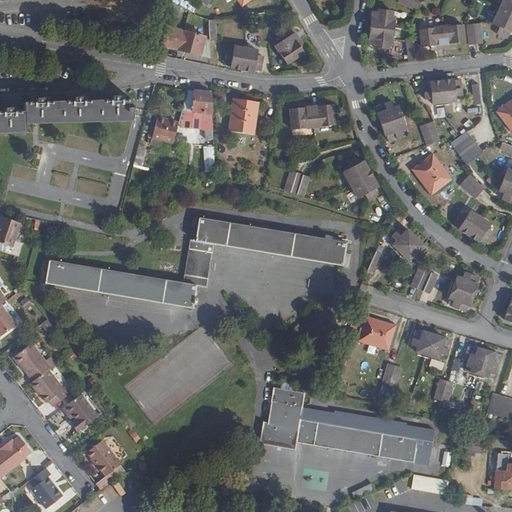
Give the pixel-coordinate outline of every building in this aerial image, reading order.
[(421,3),(414,0),(400,0),(400,1),(419,9),(421,3)] [(172,2),(170,10),(207,29),(207,21),(207,20),(191,11),(172,2)] [(511,15),(511,9),(504,6),(497,23),(504,26),(505,26),(511,15)] [(376,10),(375,24),(380,25),(381,19),(394,21),(395,23),(397,23),(398,13),(396,11),(396,9),(382,9),(382,11),(376,10)] [(511,15),(505,26),(504,26),(501,31),(511,36),(511,15)] [(375,24),(374,30),(379,31),(379,36),(395,38),(397,23),(395,23),(394,21),(381,19),(380,25),(375,24)] [(475,24),(477,44),(483,43),(481,23),(475,24)] [(443,27),(445,47),(459,45),(459,43),(466,42),(464,24),(443,27)] [(471,45),(477,44),(475,24),(468,24),(471,45)] [(166,26),(161,45),(177,49),(209,58),(208,40),(207,37),(166,26)] [(432,49),(445,47),(443,27),(422,30),(423,46),(431,46),(432,49)] [(379,31),(374,30),(372,43),(378,43),(378,47),(391,48),(392,45),(394,45),(395,38),(379,36),(379,31)] [(292,31),(273,43),(285,62),(301,52),(296,44),(299,42),(292,31)] [(410,62),(417,61),(415,40),(409,41),(410,62)] [(231,67),(241,69),(245,48),(235,45),(234,50),(232,59),(228,58),(227,65),(231,65),(231,67)] [(245,48),(241,69),(252,72),(253,70),(258,71),(260,64),(255,63),(256,56),(257,50),(245,48)] [(453,80),(443,82),(445,101),(456,100),(456,96),(462,95),(459,81),(454,82),(453,80)] [(445,101),(443,82),(432,83),(432,85),(426,86),(428,102),(445,101)] [(483,104),(480,84),(473,85),(477,105),(483,104)] [(398,99),(405,97),(402,87),(395,89),(398,99)] [(201,130),(212,131),(210,92),(187,90),(178,124),(177,126),(192,126),(193,118),(197,118),(198,113),(202,113),(201,130)] [(0,141),(25,142),(25,132),(132,129),(132,99),(122,99),(116,100),(116,95),(110,95),(109,100),(85,101),(79,101),(79,96),(72,96),(72,101),(47,102),(41,102),(41,97),(35,97),(35,102),(25,102),(24,111),(10,111),(4,111),(3,106),(0,106),(0,141)] [(259,103),(234,99),(229,130),(254,135),(259,103)] [(511,132),(511,100),(495,113),(510,134),(511,132)] [(378,115),(382,126),(400,119),(398,114),(396,115),(391,104),(379,109),(381,114),(378,115)] [(323,106),(310,107),(312,130),(334,128),(333,108),(324,109),(323,106)] [(436,107),(437,117),(445,116),(443,106),(436,107)] [(312,130),(310,107),(299,108),(299,111),(290,112),(291,132),(312,130)] [(151,139),(172,145),(177,126),(178,124),(157,118),(151,139)] [(400,119),(382,126),(386,136),(389,136),(391,142),(404,137),(402,131),(404,129),(400,119)] [(435,144),(428,124),(422,126),(429,146),(435,144)] [(469,131),(463,136),(452,143),(457,149),(474,137),(469,131)] [(478,143),(474,137),(457,149),(461,155),(478,143)] [(137,146),(134,159),(141,160),(144,148),(137,146)] [(469,166),(485,153),(482,148),(465,160),(469,166)] [(431,195),(452,178),(432,153),(411,169),(431,195)] [(344,173),(349,182),(369,171),(364,162),(361,163),(357,157),(345,164),(348,170),(344,173)] [(368,177),(372,177),(369,171),(349,182),(357,197),(361,195),(366,192),(361,181),(368,177)] [(289,172),(284,191),(290,194),(296,174),(289,172)] [(296,174),(290,194),(296,196),(302,177),(296,174)] [(482,194),(486,190),(486,189),(472,176),(467,181),(482,194)] [(302,177),(296,196),(302,198),(309,179),(302,177)] [(361,195),(363,200),(365,202),(378,194),(375,188),(377,187),(372,177),(368,177),(361,181),(366,192),(361,195)] [(511,182),(505,180),(502,188),(504,189),(502,197),(511,200),(511,182)] [(467,181),(463,186),(477,199),(482,194),(467,181)] [(447,217),(456,206),(448,200),(439,210),(447,217)] [(462,229),(471,236),(482,219),(473,212),(471,216),(465,213),(458,224),(462,228),(462,229)] [(20,225),(2,218),(0,221),(0,244),(11,248),(20,225)] [(45,285),(193,309),(197,286),(207,288),(214,244),(343,266),(347,243),(199,218),(195,241),(190,240),(183,284),(49,261),(45,285)] [(482,219),(471,236),(480,242),(481,241),(486,244),(495,232),(489,228),(491,226),(482,219)] [(412,240),(415,237),(406,229),(402,226),(391,237),(395,241),(392,244),(401,253),(412,240)] [(423,245),(415,237),(412,240),(401,253),(408,260),(412,256),(416,260),(426,250),(423,246),(423,245)] [(382,260),(376,258),(369,277),(376,279),(382,260)] [(417,288),(425,270),(419,268),(411,286),(417,288)] [(431,273),(425,270),(417,288),(423,290),(431,273)] [(436,275),(431,273),(423,290),(429,292),(436,275)] [(454,287),(473,295),(477,285),(476,284),(478,278),(465,273),(462,278),(458,277),(454,287)] [(470,304),(473,295),(454,287),(450,298),(454,299),(452,304),(466,309),(470,304)] [(20,300),(24,309),(32,305),(27,296),(20,300)] [(0,339),(15,327),(0,307),(0,339)] [(396,329),(365,319),(358,343),(388,353),(396,329)] [(52,327),(49,324),(47,321),(42,326),(46,331),(52,327)] [(416,350),(427,354),(434,334),(423,331),(422,333),(417,331),(413,344),(418,346),(416,350)] [(434,334),(427,354),(438,357),(439,353),(445,355),(449,341),(444,339),(444,338),(434,334)] [(34,382),(49,371),(51,369),(31,344),(14,359),(20,368),(22,367),(34,382)] [(465,369),(479,373),(486,351),(472,347),(465,369)] [(486,351),(479,373),(492,377),(499,355),(486,351)] [(381,382),(389,385),(394,367),(387,365),(381,382)] [(394,367),(389,385),(394,387),(399,368),(394,367)] [(34,382),(31,384),(37,393),(39,392),(47,403),(49,401),(54,407),(68,395),(49,371),(34,382)] [(483,391),(484,379),(467,378),(467,390),(483,391)] [(434,398),(437,399),(440,400),(446,381),(440,379),(434,398)] [(451,383),(446,381),(440,400),(446,401),(451,383)] [(263,422),(259,445),(295,451),(296,444),(428,467),(432,444),(434,431),(407,426),(408,423),(330,409),(329,413),(302,408),(305,394),(274,388),(267,423),(263,422)] [(85,393),(63,410),(70,418),(73,416),(77,421),(75,423),(81,431),(103,413),(85,393)] [(486,413),(494,414),(499,395),(492,393),(486,413)] [(494,414),(500,416),(505,397),(499,395),(494,414)] [(505,397),(500,416),(507,418),(511,399),(505,397)] [(0,479),(1,480),(26,459),(25,457),(32,452),(19,437),(14,441),(11,439),(3,445),(5,448),(0,452),(0,479)] [(103,470),(108,476),(120,467),(123,465),(103,441),(88,452),(103,470)] [(471,445),(470,452),(480,454),(482,447),(471,445)] [(449,466),(451,452),(444,451),(442,465),(449,466)] [(505,474),(497,473),(495,489),(506,490),(508,482),(511,482),(511,466),(506,466),(505,474)] [(506,466),(499,466),(497,473),(505,474),(506,466)] [(46,470),(30,482),(35,489),(32,491),(47,510),(64,497),(49,478),(51,475),(46,470)] [(103,470),(92,478),(98,484),(108,476),(103,470)] [(445,494),(447,480),(413,474),(411,488),(445,494)] [(465,505),(482,506),(482,497),(466,496),(465,505)]
